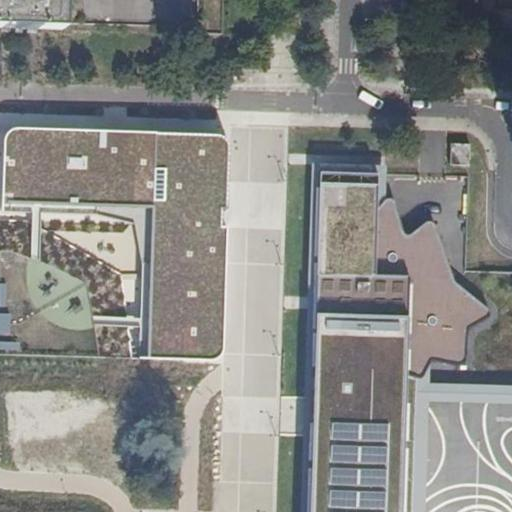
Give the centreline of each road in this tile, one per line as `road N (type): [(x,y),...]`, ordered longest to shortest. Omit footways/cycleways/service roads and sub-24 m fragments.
road 1 (residential): [(0,90),(347,106)]
road 2 (residential): [(347,106),(478,112),(496,123),(507,142),(511,223)]
